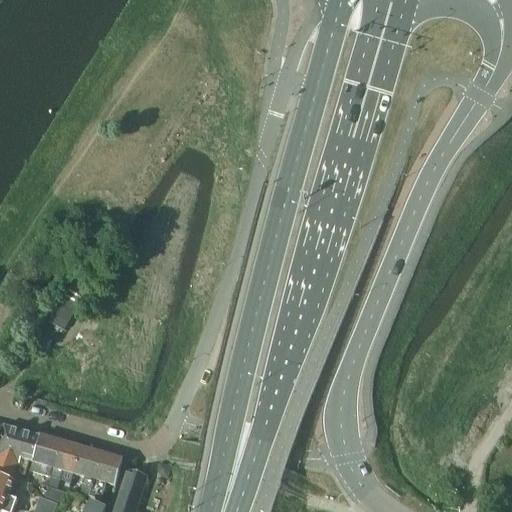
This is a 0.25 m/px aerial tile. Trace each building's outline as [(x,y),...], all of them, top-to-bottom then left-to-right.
[(76,276),(60,303),(59,302),(47,323),(64,333),(80,304),(84,306),(94,290),(82,283),(83,280),(76,276)] [(4,429),(3,430),(0,442),(0,454),(12,459),(8,471),(16,474),(24,477),(36,438),(4,429)] [(29,473),(50,479),(60,445),(39,439),(29,473)] [(62,473),(73,477),(80,451),(60,445),(50,479),(47,489),(57,491),(62,473)] [(80,497),(89,499),(92,492),(91,492),(101,457),(80,451),(73,477),(85,480),(80,497)] [(0,454),(0,511),(12,511),(17,502),(7,498),(16,474),(8,471),(12,459),(0,454)] [(92,492),(89,499),(100,502),(105,485),(114,488),(122,463),(101,457),(91,492),(92,492)] [(158,465),(156,473),(161,479),(168,481),(172,468),(158,465)] [(114,511),(136,511),(147,480),(127,473),(114,511)] [(44,499),(60,505),(64,496),(48,490),(44,499)] [(41,501),(36,511),(57,511),(59,510),(60,507),(58,506),(44,502),(41,501)]
